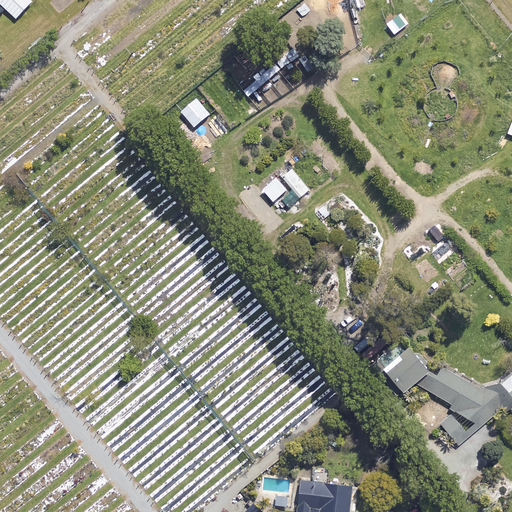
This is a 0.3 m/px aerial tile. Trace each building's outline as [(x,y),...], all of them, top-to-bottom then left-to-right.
[(31,0),(0,0),(0,2),(17,18),(33,1),(31,0)] [(204,172),(219,155),(206,143),(197,154),(191,160),(204,172)] [(310,189),(290,167),(280,176),(300,197),(310,189)] [(431,367),(416,350),(404,361),(399,354),(385,366),(406,391),(418,381),(434,391),(453,404),(455,411),(442,421),(463,446),(495,419),(508,408),(511,404),(511,371),(497,384),(481,386),(450,369),(446,376),(437,371),(431,367)] [(348,511),(352,485),(303,479),(299,511),(311,511),(348,511)]
